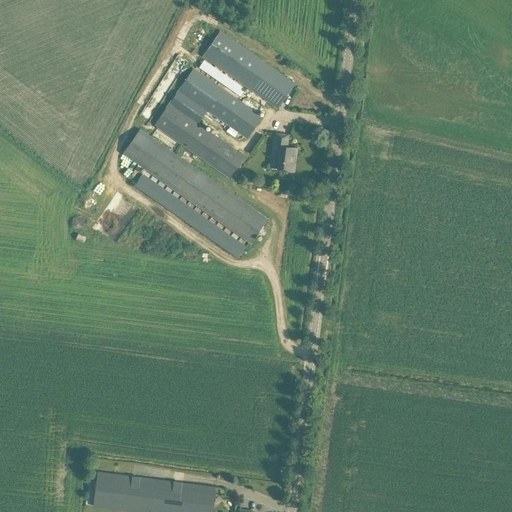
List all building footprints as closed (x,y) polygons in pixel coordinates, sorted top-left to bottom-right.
[(295,83),(287,78),(220,31),(203,55),(249,88),(278,108),(295,83)] [(244,156),(198,124),(208,110),(247,138),(262,116),(194,68),(154,124),(229,177),(244,156)] [(267,218),(140,129),(124,153),(250,242),(267,218)] [(289,134),(279,133),(275,133),(273,154),(279,154),(277,169),(294,171),(297,148),(287,146),(289,134)] [(140,175),(132,187),(239,256),(247,244),(140,175)] [(212,511),(216,487),(206,486),(98,472),(93,506),(142,511),(212,511)]
